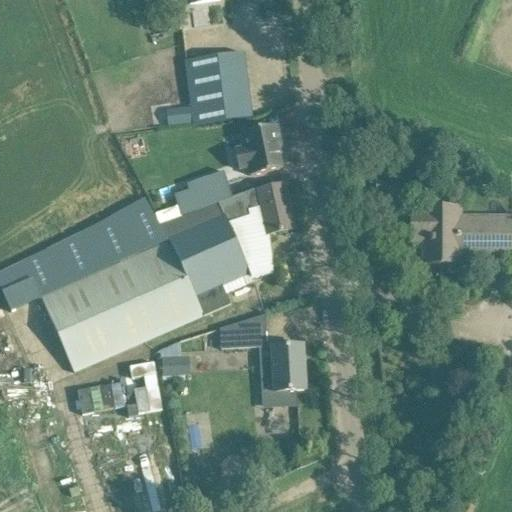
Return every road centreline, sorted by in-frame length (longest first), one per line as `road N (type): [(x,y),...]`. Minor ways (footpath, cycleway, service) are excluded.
road 1 (unclassified): [(365,511),(305,0)]
road 2 (track): [(360,462),(250,511)]
